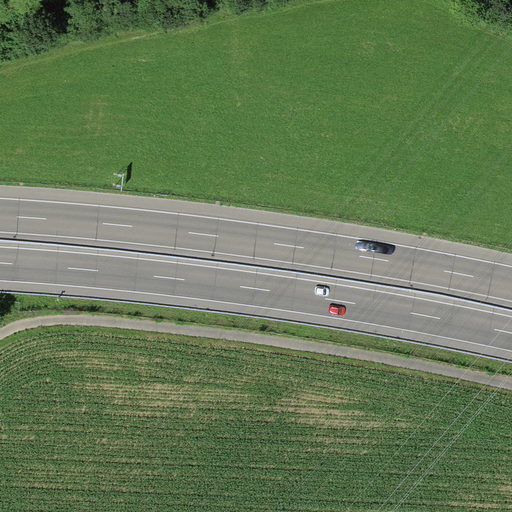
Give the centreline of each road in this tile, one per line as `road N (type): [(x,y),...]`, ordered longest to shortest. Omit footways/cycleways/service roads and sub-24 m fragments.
road 1 (track): [(511,384),(333,349),(104,320),(40,320),(0,334)]
road 2 (motorway): [(0,263),(251,288),(511,333)]
road 3 (motorway): [(511,283),(291,244),(0,214)]
road 4 (track): [(0,72),(284,1)]
